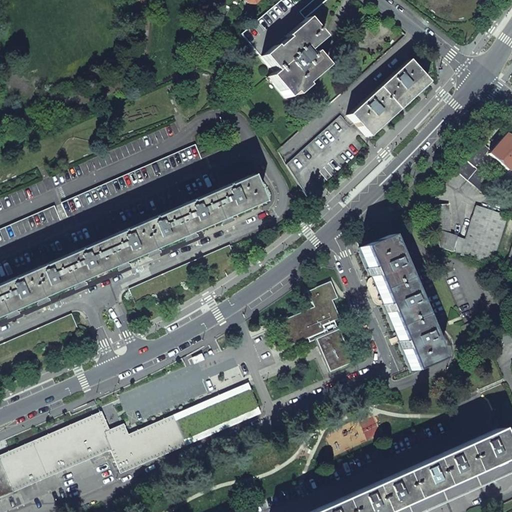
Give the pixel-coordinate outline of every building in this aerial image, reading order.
[(280,0),(240,34),(260,57),(305,19),(288,0),(280,0)] [(267,77),(285,99),(291,93),(294,96),(306,86),(304,85),(325,67),(313,52),(309,56),(306,52),(321,38),(305,19),(260,57),(273,72),(267,77)] [(346,116),(365,138),(381,123),(400,106),(426,83),(406,61),(346,116)] [(285,165),(293,178),(349,127),(339,116),(285,165)] [(511,142),(503,135),(487,154),(506,171),(511,163),(511,142)] [(474,143),(452,169),(481,193),(491,182),(473,167),(487,150),(483,146),(480,149),(474,143)] [(61,204),(67,217),(201,159),(195,146),(61,204)] [(0,283),(0,315),(5,313),(7,317),(16,313),(14,309),(36,300),(37,304),(46,300),(45,296),(73,284),(75,287),(84,284),(82,280),(116,265),(118,269),(127,265),(125,261),(147,252),(148,255),(157,252),(156,248),(184,236),(185,239),(195,235),(193,232),(221,220),(222,223),(231,219),(230,216),(258,203),(246,176),(0,283)] [(436,232),(437,248),(451,252),(490,265),(506,217),(475,207),(464,241),(449,236),(447,205),(434,206),(436,232)] [(0,230),(0,246),(60,220),(54,207),(0,230)] [(397,340),(410,371),(439,359),(386,236),(358,248),(372,281),(381,302),(397,340)] [(128,291),(134,304),(235,260),(229,246),(128,291)] [(280,330),(287,346),(306,338),(308,342),(314,340),(328,373),(351,362),(337,329),(336,330),(333,321),(338,319),(331,300),(336,298),(329,282),(306,292),(312,307),(314,312),(274,329),(275,332),(280,330)] [(0,346),(0,361),(77,329),(71,315),(0,346)] [(511,326),(497,334),(502,346),(511,341),(511,326)] [(0,457),(0,496),(109,449),(119,473),(198,439),(259,413),(247,384),(245,385),(238,388),(229,392),(221,395),(196,406),(173,417),(155,424),(128,436),(124,426),(110,432),(105,434),(99,417),(24,447),(10,453),(0,457)] [(308,511),(384,511),(508,457),(511,456),(511,455),(511,451),(509,445),(503,447),(495,429),(308,511)]
